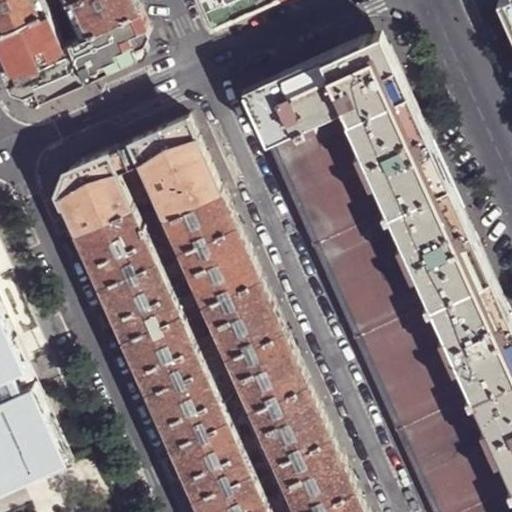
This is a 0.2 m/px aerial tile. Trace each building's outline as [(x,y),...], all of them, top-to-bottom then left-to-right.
[(0,0),(0,30),(54,6),(50,0),(0,0)] [(71,0),(86,31),(145,5),(143,0),(71,0)] [(207,0),(217,20),(261,0),(207,0)] [(54,6),(0,30),(0,48),(17,87),(28,91),(41,85),(44,96),(63,88),(82,80),(80,74),(103,64),(105,70),(143,53),(140,47),(149,39),(154,28),(151,22),(152,21),(145,5),(86,31),(78,35),(63,2),(54,6)] [(436,511),(511,511),(511,309),(473,223),(385,27),(336,49),(247,88),(436,511)] [(74,166),(64,192),(80,229),(137,203),(139,202),(149,197),(160,192),(170,213),(171,213),(226,188),(192,112),(168,123),(84,161),(74,166)] [(233,202),(226,188),(171,213),(170,213),(184,245),(240,219),(233,202)] [(104,282),(162,256),(139,202),(137,203),(80,229),(94,260),(104,282)] [(240,219),(184,245),(208,298),(264,272),(251,243),(240,219)] [(128,334),(186,308),(162,256),(104,282),(117,311),(128,334)] [(264,272),(208,298),(216,317),(232,351),(288,325),(275,296),(264,272)] [(0,488),(72,456),(0,294),(0,488)] [(208,298),(186,308),(194,327),(205,322),(216,317),(208,298)] [(152,387),(210,361),(194,327),(186,308),(128,334),(142,366),(152,387)] [(288,325),(232,351),(255,403),(312,378),(299,348),(288,325)] [(175,440),(233,413),(210,361),(152,387),(166,418),(175,440)] [(312,378),(255,403),(279,457),(336,431),(323,402),(312,378)] [(199,493),(257,467),(233,413),(175,440),(188,469),(199,493)] [(336,431),(279,457),(303,510),(359,484),(346,453),(336,431)] [(207,511),(277,511),(257,467),(199,493),(207,511)] [(359,484),(303,510),(303,511),(371,511),(368,503),(359,484)]
